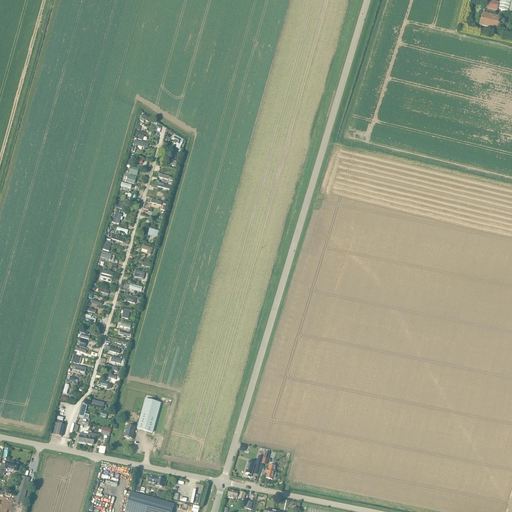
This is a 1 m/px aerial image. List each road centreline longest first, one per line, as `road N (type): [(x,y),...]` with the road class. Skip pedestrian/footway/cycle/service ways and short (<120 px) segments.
road 1 (unclassified): [(222,482),(366,0)]
road 2 (residential): [(60,449),(68,417),(88,392),(163,128)]
road 3 (unclassified): [(222,482),(60,449)]
road 4 (unclassified): [(369,511),(222,482)]
